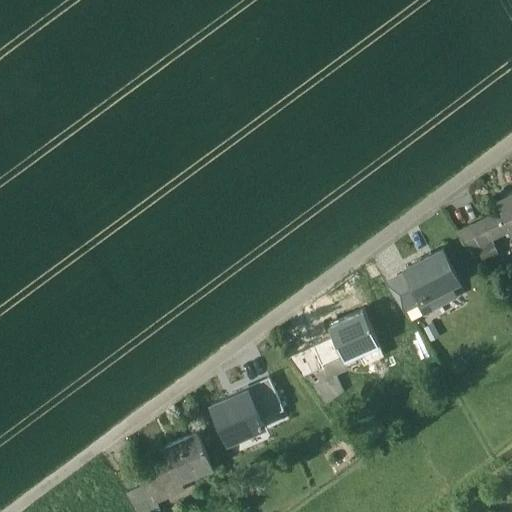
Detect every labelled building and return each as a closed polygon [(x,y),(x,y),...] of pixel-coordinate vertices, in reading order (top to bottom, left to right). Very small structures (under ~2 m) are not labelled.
[(511,194),(497,201),(502,211),(482,221),(491,240),(511,230),(511,232),(511,194)] [(482,221),(457,232),(478,261),(497,253),(491,240),(482,221)] [(459,280),(443,249),(432,254),(431,252),(419,258),(421,260),(406,268),(408,272),(422,299),(432,294),(438,304),(455,295),(450,285),(459,280)] [(408,272),(387,283),(403,309),(422,299),(408,272)] [(363,309),(328,326),(333,336),(312,346),(323,366),(342,355),(344,359),(359,352),(364,365),(385,355),(363,309)] [(312,346),(287,357),(302,376),(304,376),(323,366),(312,346)] [(323,366),(304,376),(326,404),(343,391),(335,376),(330,378),(323,366)] [(251,383),(266,417),(283,409),(268,375),(251,383)] [(251,383),(207,402),(226,446),(270,427),(266,417),(251,383)] [(167,458),(146,468),(155,486),(176,477),(178,482),(194,474),(192,471),(211,463),(197,432),(163,448),(167,458)] [(160,511),(147,482),(127,492),(137,511),(160,511)]
